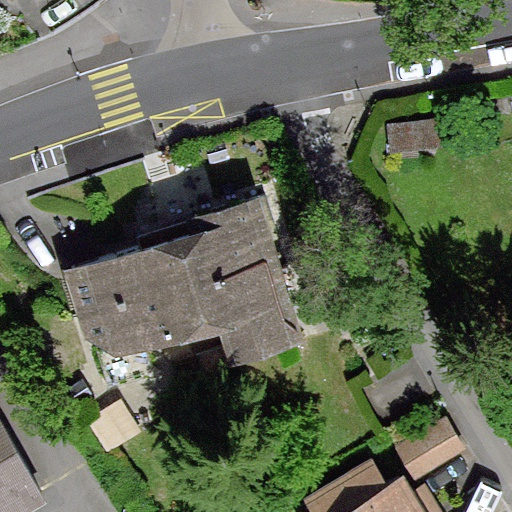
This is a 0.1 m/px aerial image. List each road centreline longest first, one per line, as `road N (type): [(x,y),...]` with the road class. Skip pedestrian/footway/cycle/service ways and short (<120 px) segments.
road 1 (residential): [(286,59),(328,168),(511,480)]
road 2 (tertiary): [(286,59),(511,27)]
road 3 (tertiary): [(0,141),(209,73)]
